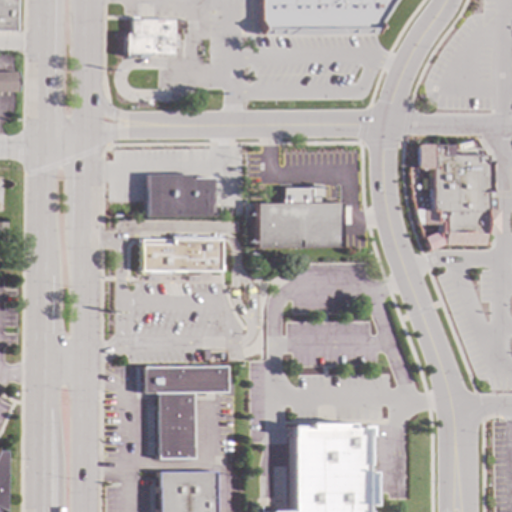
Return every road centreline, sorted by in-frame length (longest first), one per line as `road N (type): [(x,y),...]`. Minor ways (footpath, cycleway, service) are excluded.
road 1 (secondary): [(40,0),(35,511)]
road 2 (tertiary): [(443,0),(402,66),(380,149),(385,218),(438,364),(455,463)]
road 3 (secondary): [(80,511),(82,239)]
road 4 (residential): [(383,125),(169,126)]
road 5 (secondary): [(83,132),(83,0)]
